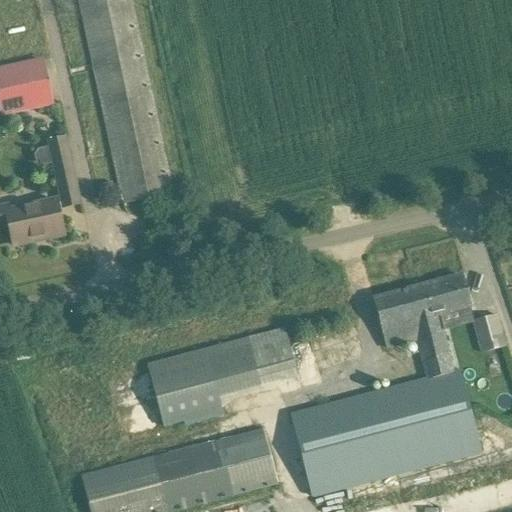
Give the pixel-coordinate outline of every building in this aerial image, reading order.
[(130,0),(80,0),(125,205),(172,194),(130,0)] [(0,68),(0,106),(3,118),(55,106),(44,58),(0,68)] [(43,166),(53,164),(58,184),(75,181),(66,138),(49,142),(50,147),(39,149),(34,155),(36,162),(43,166)] [(0,227),(9,226),(14,246),(34,242),(33,239),(61,233),(62,236),(64,235),(56,201),(10,211),(9,205),(0,207),(0,227)] [(427,379),(397,387),(290,415),(312,499),(482,453),(460,369),(454,371),(439,315),(471,307),(467,296),(462,276),(375,300),(380,319),(388,350),(417,342),(427,379)] [(474,322),(482,353),(506,347),(498,316),(474,322)] [(147,365),(157,404),(163,428),(223,412),(220,399),(298,378),(285,329),(147,365)] [(264,430),(153,459),(82,477),(91,511),(174,511),(278,485),(264,430)]
